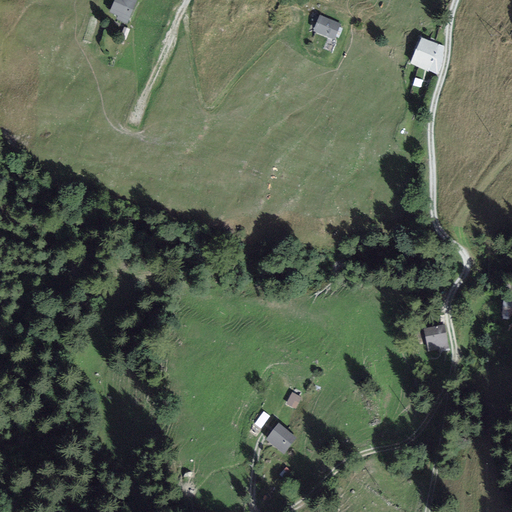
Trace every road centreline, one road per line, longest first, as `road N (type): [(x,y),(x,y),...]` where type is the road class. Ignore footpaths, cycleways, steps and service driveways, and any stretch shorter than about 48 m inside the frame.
road 1 (track): [(456,0),(432,110),(431,173),(440,232),(467,256),(445,300),(450,377),(425,511)]
road 2 (track): [(450,377),(417,431),(337,469),(286,511)]
road 3 (track): [(189,0),(138,114)]
road 4 (track): [(467,256),(464,211),(511,148)]
